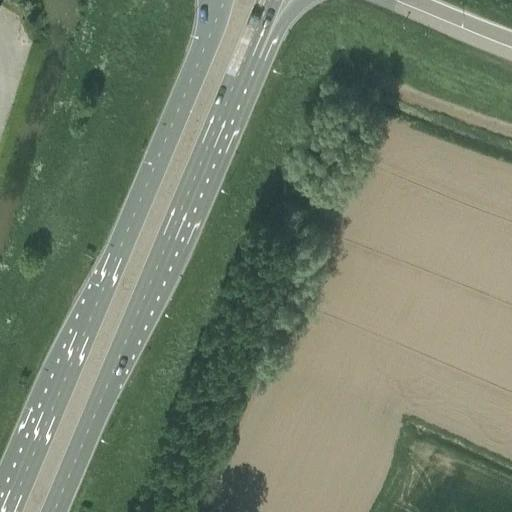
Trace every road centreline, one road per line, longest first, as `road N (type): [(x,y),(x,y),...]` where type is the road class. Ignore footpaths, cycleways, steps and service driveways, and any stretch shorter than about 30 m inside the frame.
road 1 (primary): [(218,11),(2,511)]
road 2 (primary): [(53,511),(246,55)]
